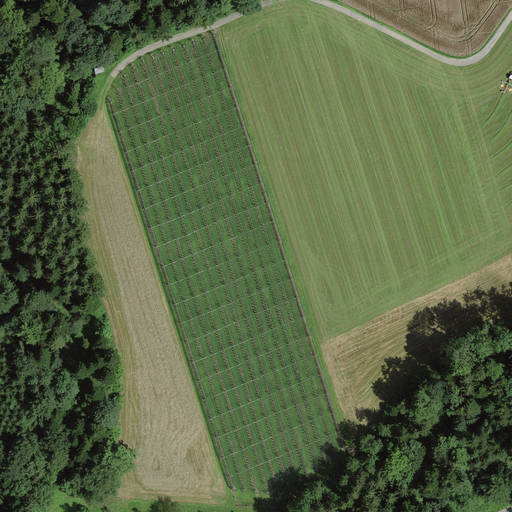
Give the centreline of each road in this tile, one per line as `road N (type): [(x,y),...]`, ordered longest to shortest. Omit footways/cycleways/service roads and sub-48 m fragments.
road 1 (track): [(54,106),(71,87),(107,79),(123,59),(271,0)]
road 2 (track): [(321,0),(462,62),(478,56),(511,12)]
